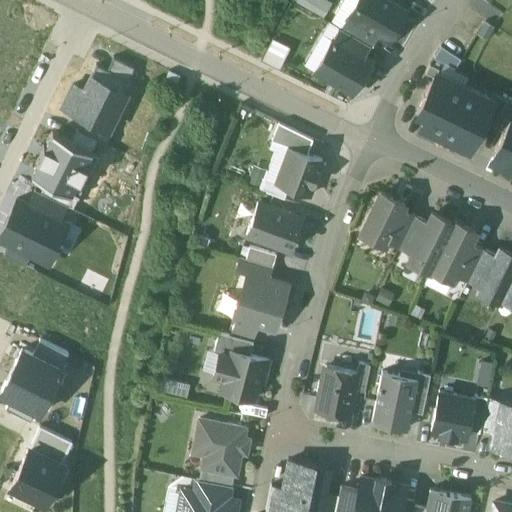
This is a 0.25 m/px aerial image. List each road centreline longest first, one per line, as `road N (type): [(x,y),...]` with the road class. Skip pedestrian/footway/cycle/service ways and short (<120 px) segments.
road 1 (residential): [(86,5),(374,142)]
road 2 (residential): [(374,142),(344,199),(277,430)]
road 3 (residential): [(277,430),(511,478)]
road 4 (residential): [(0,189),(86,5)]
road 5 (residential): [(453,0),(374,142)]
road 6 (residential): [(374,142),(511,205)]
